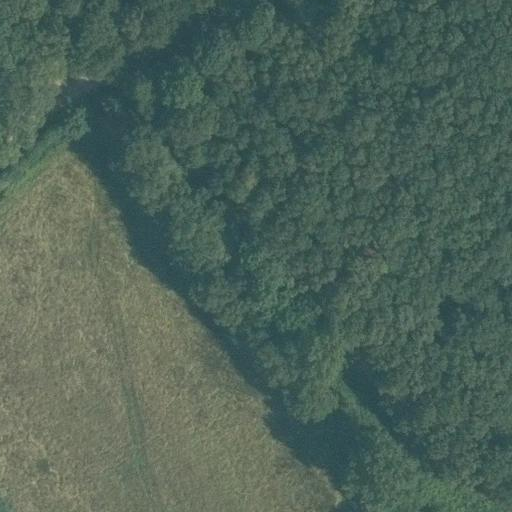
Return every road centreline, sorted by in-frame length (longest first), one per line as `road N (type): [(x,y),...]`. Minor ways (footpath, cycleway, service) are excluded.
road 1 (track): [(108,70),(69,94),(55,70),(45,0)]
road 2 (track): [(234,0),(108,70)]
